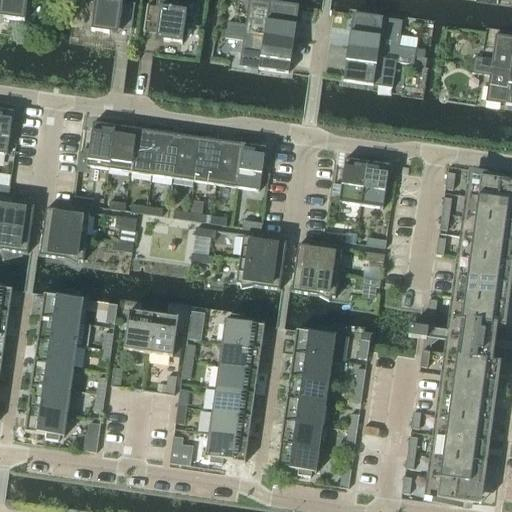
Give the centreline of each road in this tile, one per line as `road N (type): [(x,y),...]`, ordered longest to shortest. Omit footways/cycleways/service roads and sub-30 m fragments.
road 1 (residential): [(383,509),(4,454)]
road 2 (residential): [(55,102),(306,141)]
road 3 (residential): [(412,302),(430,156)]
road 4 (residential): [(383,509),(402,364)]
road 5 (residential): [(306,141),(430,156)]
